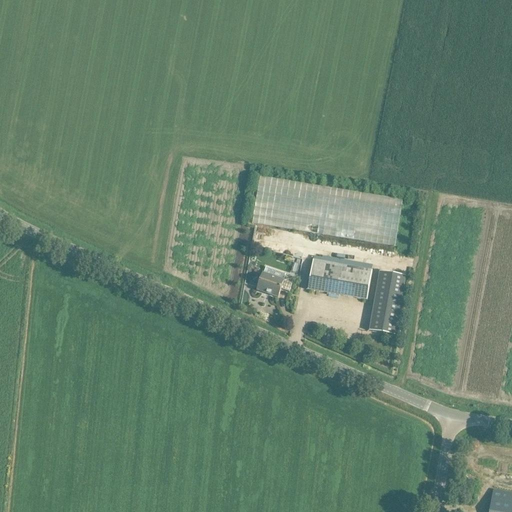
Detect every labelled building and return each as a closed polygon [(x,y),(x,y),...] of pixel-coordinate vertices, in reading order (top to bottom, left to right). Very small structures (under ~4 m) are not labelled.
[(259,177),(251,225),(395,249),(403,201),(259,177)] [(308,291),(367,301),(372,272),(313,261),(308,291)] [(258,289),(257,291),(270,296),(278,298),(281,289),(290,292),(289,293),(290,293),(294,280),(285,277),(286,274),(266,268),(264,275),(263,274),(258,289)] [(370,332),(395,336),(406,277),(380,273),(370,332)] [(511,511),(511,494),(493,491),(489,511),(511,511)]
